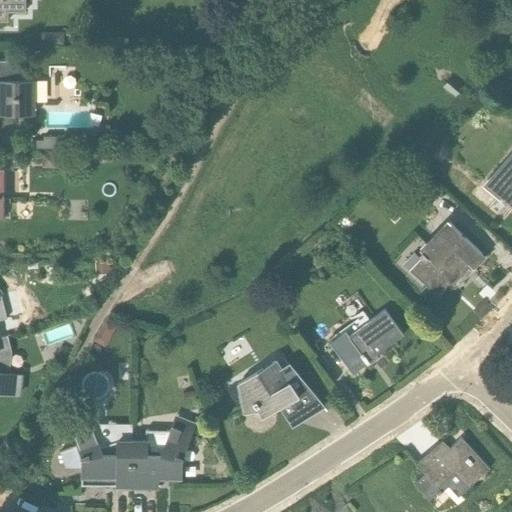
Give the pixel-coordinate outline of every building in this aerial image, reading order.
[(0,0),(0,22),(7,23),(7,13),(25,13),(25,0),(0,0)] [(63,44),(63,33),(40,33),(40,44),(63,44)] [(0,116),(16,117),(16,111),(35,110),(35,82),(24,82),(25,62),(0,61),(0,116)] [(511,82),(505,77),(500,84),(509,92),(511,88),(511,82)] [(44,141),(36,141),(36,149),(57,149),(57,138),(44,138),(44,141)] [(511,156),(487,185),(511,210),(511,156)] [(54,157),(42,157),(42,169),(54,169),(54,157)] [(426,285),(437,297),(438,296),(437,295),(449,283),(455,289),(466,277),(458,269),(465,262),(473,269),(485,257),(450,223),(429,245),(420,235),(397,259),(425,286),(426,285)] [(108,262),(95,262),(95,275),(108,275),(108,262)] [(252,293),(259,306),(269,300),(262,288),(252,293)] [(279,294),(270,300),(276,309),(285,303),(279,294)] [(330,343),(353,375),(354,374),(353,373),(366,364),(367,365),(369,363),(368,362),(403,335),(385,310),(349,336),(346,331),(330,343)] [(99,332),(110,338),(116,328),(105,322),(99,332)] [(70,353),(60,348),(52,363),(62,368),(70,353)] [(256,410),(262,419),(298,397),(296,394),(305,387),(313,397),(314,396),(282,357),(239,384),(245,413),(256,410)] [(0,393),(19,396),(21,375),(10,374),(0,373),(0,393)] [(129,487),(130,442),(115,442),(98,447),(96,442),(107,438),(98,413),(91,416),(92,421),(70,428),(75,446),(59,452),(60,453),(61,453),(65,468),(82,468),(81,486),(129,487)] [(146,477),(161,477),(180,477),(180,459),(190,431),(171,424),(168,432),(144,431),(143,443),(130,442),(129,487),(146,487),(146,477)] [(480,477),(489,469),(461,438),(449,448),(445,443),(418,468),(425,475),(414,485),(429,501),(433,498),(436,495),(437,496),(442,492),(439,488),(457,470),(469,483),(478,475),(480,477)]
